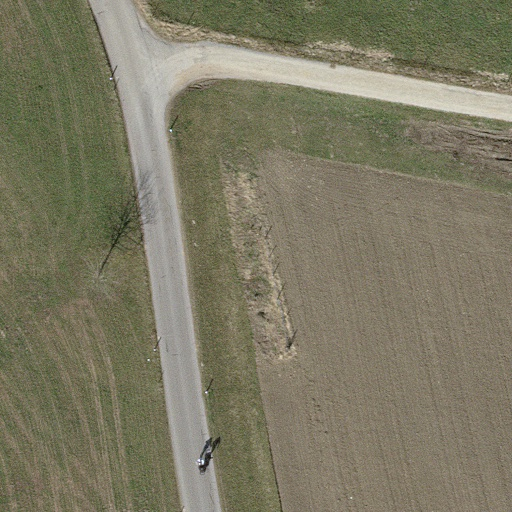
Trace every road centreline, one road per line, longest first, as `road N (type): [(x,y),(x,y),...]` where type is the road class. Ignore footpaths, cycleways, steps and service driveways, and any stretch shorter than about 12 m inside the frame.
road 1 (unclassified): [(112,0),(135,59),(198,511)]
road 2 (track): [(135,59),(267,64),(511,107)]
